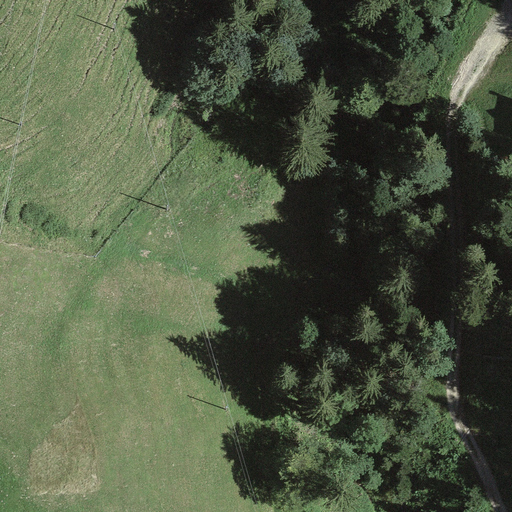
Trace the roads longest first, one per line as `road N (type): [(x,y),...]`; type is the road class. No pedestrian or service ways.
road 1 (track): [(494,511),(464,428),(453,362),(460,278),(452,125),(457,89),(502,0)]
road 2 (track): [(280,511),(268,411),(273,348),(313,280),(328,270),(358,275),(387,330),(464,428)]
